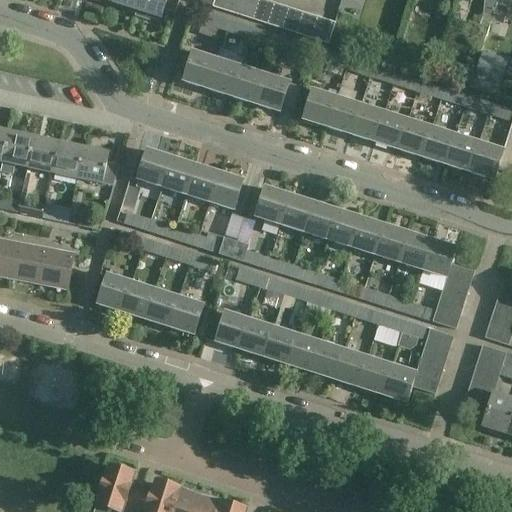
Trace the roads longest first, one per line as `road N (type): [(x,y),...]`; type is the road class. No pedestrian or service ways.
road 1 (residential): [(511,233),(134,114)]
road 2 (residential): [(511,475),(209,377)]
road 3 (residential): [(209,377),(179,455),(334,511)]
road 4 (residential): [(209,377),(0,319)]
road 5 (residential): [(134,114),(117,106),(84,52),(64,36),(0,16)]
road 6 (residential): [(134,114),(116,125),(0,101)]
